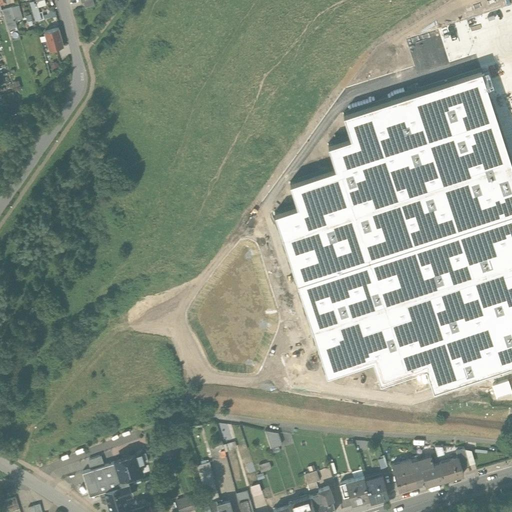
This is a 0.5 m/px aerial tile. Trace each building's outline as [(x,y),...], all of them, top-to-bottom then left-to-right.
[(45,15),(55,15),(55,6),(45,6),(45,15)] [(11,8),(3,10),(8,30),(17,27),(11,8)] [(58,27),(44,32),(49,50),(63,47),(58,27)] [(511,361),(511,166),(480,69),(343,114),(350,136),(328,144),(335,167),(289,182),(297,205),(274,212),(326,372),(372,357),(380,380),(425,365),(432,388),(511,361)] [(507,379),(492,384),(496,396),(511,392),(507,379)] [(265,432),(270,447),(281,443),(277,429),(265,432)] [(436,447),(441,463),(451,460),(447,448),(436,447)] [(169,449),(161,451),(164,459),(172,456),(169,449)] [(474,465),(469,449),(456,453),(458,458),(461,469),(474,465)] [(147,463),(143,450),(135,452),(136,454),(137,454),(140,465),(147,463)] [(128,456),(127,456),(123,457),(123,458),(114,461),(115,461),(122,485),(128,483),(126,476),(142,472),(140,465),(137,454),(136,454),(128,456)] [(431,456),(417,460),(424,484),(425,488),(447,482),(441,463),(433,466),(431,456)] [(451,460),(441,463),(447,482),(464,477),(461,469),(458,458),(451,460)] [(412,459),(391,465),(399,491),(424,484),(417,460),(413,462),(412,459)] [(114,461),(82,471),(89,494),(109,488),(122,485),(115,461),(114,461)] [(269,463),(259,466),(261,473),(267,471),(266,469),(271,468),(269,463)] [(209,464),(198,467),(208,504),(217,501),(219,501),(209,464)] [(339,478),(341,484),(345,483),(363,477),(361,471),(339,478)] [(310,495),(310,496),(319,494),(318,491),(316,483),(320,482),(317,472),(304,476),(310,495)] [(381,475),(364,480),(370,499),(370,502),(388,497),(381,475)] [(349,496),(351,505),(370,499),(364,480),(363,477),(345,483),(349,496)] [(122,485),(109,488),(112,497),(107,499),(108,501),(111,511),(127,506),(124,496),(131,494),(128,483),(122,485)] [(349,496),(345,483),(341,484),(340,484),(343,497),(349,496)] [(258,485),(250,487),(253,497),(261,494),(258,485)] [(329,488),(318,491),(319,494),(310,496),(314,508),(332,502),(331,499),(332,498),(329,488)] [(235,494),(238,503),(249,499),(246,490),(235,494)] [(310,495),(288,502),(289,505),(291,511),(315,511),(314,508),(310,496),(310,495)] [(175,501),(178,511),(190,511),(195,511),(191,496),(175,501)] [(20,511),(15,497),(4,500),(7,511),(20,511)] [(252,511),(249,499),(238,503),(240,511),(252,511)] [(232,511),(229,500),(217,503),(217,501),(208,504),(210,511),(232,511)] [(334,511),(332,502),(314,508),(315,511),(334,511)]
